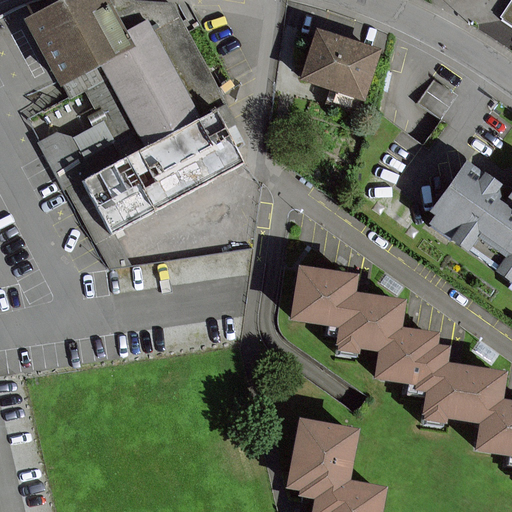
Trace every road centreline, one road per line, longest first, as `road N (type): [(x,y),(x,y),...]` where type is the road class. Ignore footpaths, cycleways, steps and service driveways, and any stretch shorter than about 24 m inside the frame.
road 1 (residential): [(268,0),(255,155),(272,179),(511,357)]
road 2 (residential): [(511,80),(367,0)]
